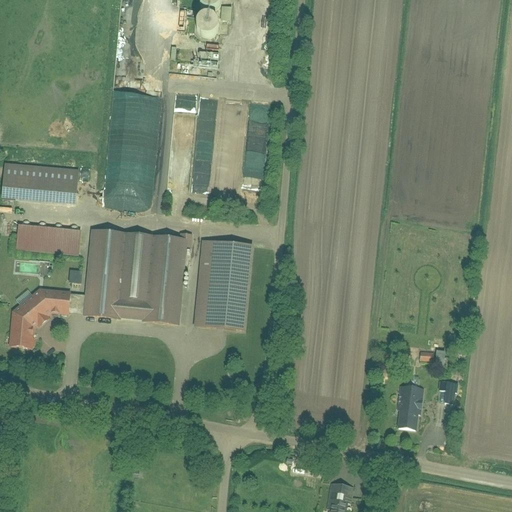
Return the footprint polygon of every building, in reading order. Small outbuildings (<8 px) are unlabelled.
[(198,0),(198,1),(198,5),(199,8),(201,11),(205,14),(209,14),(213,14),(216,12),(219,9),(220,6),(221,2),(220,0),(198,0)] [(214,24),(211,22),(208,20),(204,20),(201,21),(198,23),(195,26),(194,29),(194,33),(195,37),(198,40),(201,42),(205,43),(209,42),(212,41),(215,38),(217,34),(217,31),(216,27),(214,24)] [(8,165),(5,201),(79,208),(82,172),(8,165)] [(19,226),(17,254),(79,259),(82,231),(19,226)] [(92,234),(84,322),(180,330),(188,242),(92,234)] [(204,246),(195,332),(247,337),(255,251),(204,246)] [(11,315),(9,350),(35,352),(36,330),(50,316),(73,319),(76,296),(42,293),(11,315)] [(439,384),(436,407),(454,409),(457,386),(439,384)] [(402,389),(397,431),(419,433),(424,392),(402,389)] [(369,474),(365,497),(377,499),(381,476),(369,474)] [(333,489),(328,511),(348,511),(352,492),(333,489)]
